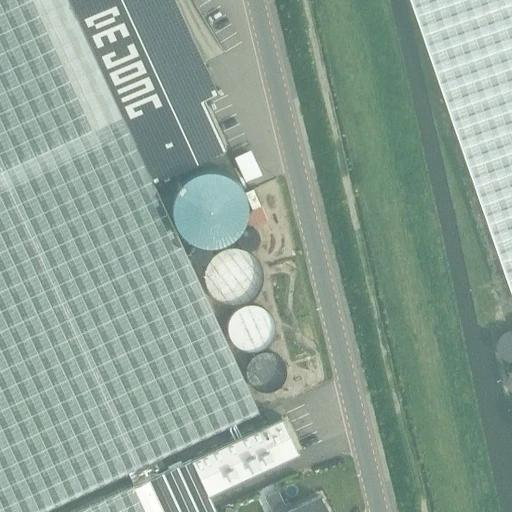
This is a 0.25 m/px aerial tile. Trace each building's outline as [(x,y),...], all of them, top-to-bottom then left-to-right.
[(0,0),(0,511),(32,511),(257,410),(151,180),(68,0),(0,0)] [(68,0),(151,180),(224,147),(201,98),(215,92),(173,0),(68,0)] [(511,0),(414,0),(419,11),(468,151),(511,274),(511,0)] [(249,150),(234,157),(245,181),(261,174),(249,150)] [(196,240),(208,242),(219,240),(230,235),(238,227),(244,216),(246,205),(244,193),(239,183),(231,175),(221,169),(209,167),(197,169),(187,174),(179,182),(173,192),(171,204),(173,215),(178,226),(186,234),(196,240)] [(259,206),(251,188),(244,192),(252,209),(259,206)] [(266,219),(260,205),(259,206),(252,209),(251,209),(245,217),(249,225),(266,219)] [(240,245),(246,248),(252,248),(257,243),(258,237),(255,231),(250,228),(243,228),(238,233),(237,239),(240,245)] [(193,262),(200,263),(206,261),(210,256),(210,250),(206,244),(200,242),(193,244),(190,250),(190,256),(193,262)] [(206,280),(209,289),(215,297),(223,302),(233,304),(243,303),(252,298),(258,291),(262,282),(262,272),(259,262),(253,255),(245,249),(235,247),(225,249),(216,253),(210,261),(206,270),(206,280)] [(274,332),(275,327),(274,322),(273,318),(270,313),(267,310),(262,307),(258,305),(253,304),(248,304),(243,306),(238,308),(234,311),(231,315),(229,320),(228,325),(228,330),(229,335),(231,340),(234,344),(238,347),(243,349),(248,351),(253,351),(258,350),(263,348),(267,345),(270,342),(273,337),(274,332)] [(509,358),(511,358),(511,329),(508,329),(501,334),(497,341),(498,348),(502,355),(509,358)] [(245,369),(246,377),(251,385),(258,390),(267,391),(275,389),(282,382),(285,374),(284,365),(280,358),(272,353),(264,352),(255,354),(249,360),(245,369)] [(189,456),(130,483),(143,511),(214,511),(206,494),(298,452),(280,414),(189,456)] [(143,511),(130,483),(66,511),(143,511)] [(324,511),(317,496),(291,508),(288,503),(286,505),(279,491),(265,497),(272,511),(269,511),(324,511)]
